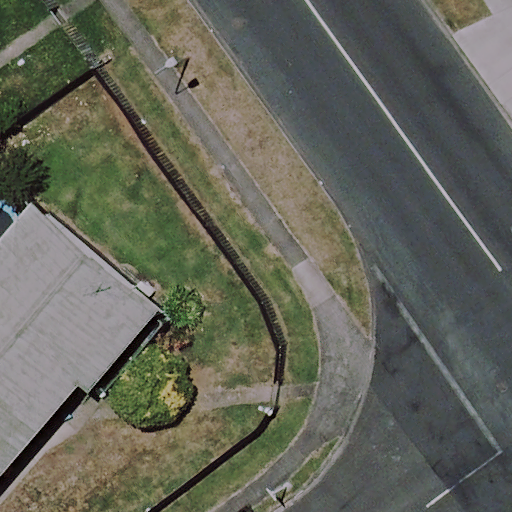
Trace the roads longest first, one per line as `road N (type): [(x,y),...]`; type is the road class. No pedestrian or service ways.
road 1 (residential): [(511,250),(324,0)]
road 2 (residential): [(511,431),(398,511)]
